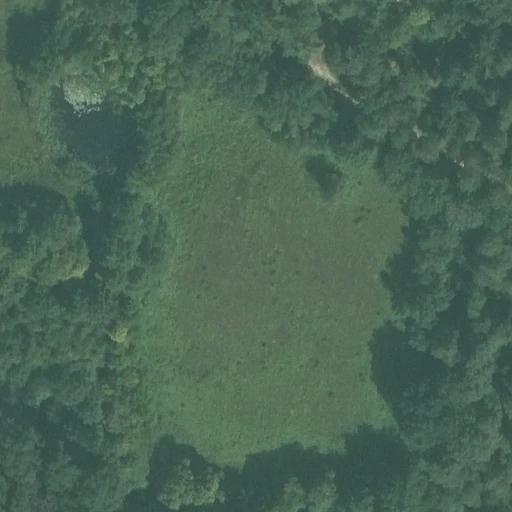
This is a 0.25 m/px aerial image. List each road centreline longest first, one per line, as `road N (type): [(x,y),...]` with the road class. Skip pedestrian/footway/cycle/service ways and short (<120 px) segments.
road 1 (track): [(273,61),(511,196)]
road 2 (track): [(273,61),(392,0)]
road 3 (track): [(169,0),(273,61)]
